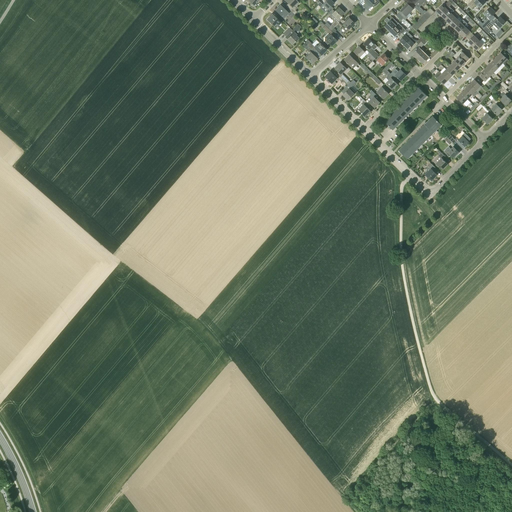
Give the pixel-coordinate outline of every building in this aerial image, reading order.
[(285,0),(285,1),(288,4),(286,6),(289,9),(294,15),(297,12),(292,8),(295,5),(296,6),(299,3),(295,0),(285,0)] [(326,12),(328,14),(329,13),(332,10),(333,9),(331,6),(334,4),(330,0),(327,0),(322,5),(320,2),(317,5),(320,7),(319,8),(324,13),(326,12)] [(374,8),(380,2),(377,0),(373,0),(374,2),(372,4),(367,0),(362,6),(367,10),(369,8),(370,8),(372,5),(374,8)] [(444,3),(436,11),(441,16),(447,9),(449,7),(452,4),(454,2),(451,0),(449,0),(446,4),(444,3)] [(472,0),(468,5),(471,8),(473,10),(477,5),(480,8),(485,2),(483,0),(477,0),(475,2),(472,0)] [(406,16),(413,9),(407,4),(398,13),(403,18),(405,20),(408,18),(406,16)] [(289,9),(287,12),(280,6),(275,11),(283,18),(284,17),(285,17),(288,14),(292,17),(294,15),(289,9)] [(449,7),(447,9),(441,16),(445,20),(451,14),(454,11),(449,7)] [(491,7),(484,14),(486,16),(485,17),(486,19),(486,20),(483,23),(482,23),(480,21),(478,24),(484,29),(495,17),(493,15),(496,12),(491,7)] [(334,12),(332,10),(329,13),(331,15),(329,17),(335,22),(328,28),(330,31),(332,29),(333,28),(339,23),(336,20),(337,19),(337,20),(343,13),(338,8),(334,12)] [(420,8),(417,10),(423,16),(425,13),(427,11),(430,8),(426,12),(424,10),(424,11),(420,8)] [(272,14),(267,20),(276,28),(281,23),(272,14)] [(450,24),(456,18),(451,14),(445,20),(450,24)] [(341,26),(343,28),(342,29),(346,32),(354,24),(348,17),(344,21),(345,22),(341,26)] [(396,26),(395,26),(398,23),(392,17),(389,20),(390,21),(385,27),(390,32),(396,26)] [(498,30),(505,22),(500,17),(497,20),(495,17),(484,29),(488,34),(491,31),(489,30),(493,25),(498,30)] [(456,18),(450,24),(454,29),(460,22),(456,18)] [(463,20),(460,22),(454,29),(459,33),(465,27),(467,24),(463,20)] [(322,27),(328,34),(324,37),(326,40),(325,41),(327,44),(329,43),(332,46),(337,41),(331,35),(333,34),(330,31),(328,28),(324,25),(321,21),(318,24),(321,28),(322,27)] [(299,32),(297,31),(301,27),(298,24),(292,30),(294,32),(287,39),(292,44),(295,41),(298,38),(296,36),(299,32)] [(390,32),(392,34),(395,37),(401,31),(396,26),(390,32)] [(467,38),(472,33),(465,27),(459,33),(463,38),(465,36),(467,38)] [(286,37),(292,30),(289,28),(283,34),(286,37)] [(479,40),(472,33),(467,38),(469,40),(468,42),(472,46),(479,40)] [(410,39),(405,35),(399,41),(404,45),(410,39)] [(424,38),(422,36),(416,42),(418,45),(424,38)] [(427,41),(426,40),(424,38),(418,45),(421,47),(427,41)] [(377,46),(369,39),(364,44),(369,48),(367,50),(369,53),(375,59),(379,55),(373,50),(377,46)] [(409,50),(415,44),(410,39),(404,45),(409,50)] [(477,51),(483,45),(479,40),(472,46),(477,51)] [(310,42),(307,45),(313,51),(315,49),(318,52),(321,55),(326,50),(319,43),(318,43),(316,45),(314,46),(310,42)] [(317,59),(311,53),(313,51),(307,45),(304,48),(309,52),(307,54),(308,56),(306,58),(309,61),(308,61),(312,64),(317,59)] [(354,52),(360,57),(365,52),(359,46),(354,52)] [(424,53),(419,48),(413,54),(418,59),(424,53)] [(432,58),(438,52),(436,50),(430,55),(430,56),(432,58)] [(429,57),(430,56),(430,55),(426,51),(424,53),(418,59),(423,64),(429,58),(429,57)] [(461,67),(466,62),(465,62),(469,59),(462,51),(459,53),(459,56),(455,61),(461,67)] [(373,61),(375,59),(369,53),(366,55),(371,59),(373,61)] [(503,63),(507,59),(501,53),(496,57),(503,63)] [(387,62),(389,59),(384,54),(376,62),(378,65),(380,63),(383,65),(385,63),(386,63),(387,62)] [(353,69),(358,64),(349,55),(345,60),(347,63),(348,64),(348,63),(351,66),(353,69)] [(498,68),(503,63),(496,57),(492,62),(498,68)] [(450,65),(457,72),(461,67),(455,61),(450,65)] [(393,65),(391,62),(385,68),(387,71),(393,65)] [(488,66),(494,73),(498,68),(492,62),(488,66)] [(335,68),(341,74),(347,69),(340,63),(335,68)] [(360,66),(367,72),(368,74),(371,72),(369,70),(362,63),(360,66)] [(446,70),(452,76),(457,72),(450,65),(446,70)] [(489,77),(494,73),(488,66),(483,71),(489,77)] [(398,78),(397,78),(398,79),(398,78),(401,81),(406,76),(400,70),(395,75),(398,78)] [(448,81),(452,76),(446,70),(441,74),(448,81)] [(334,86),(337,83),(335,81),(337,79),(341,82),(344,82),(345,84),(346,83),(342,79),(340,77),(338,75),(336,77),(330,71),(325,77),(327,79),(326,81),(329,84),(330,82),(334,86)] [(438,71),(437,73),(434,76),(443,85),(448,81),(441,74),(438,71)] [(479,75),(484,81),(482,83),(484,85),(486,83),(485,82),(489,77),(483,71),(479,75)] [(368,74),(374,80),(379,85),(381,82),(376,77),(371,72),(368,74)] [(350,83),(347,79),(343,75),(340,77),(342,79),(346,83),(348,85),(350,83)] [(398,85),(388,75),(387,75),(388,76),(386,78),(388,81),(386,84),(392,90),(398,85)] [(348,85),(341,92),(342,92),(345,89),(347,91),(343,95),(348,100),(350,98),(350,99),(351,98),(351,97),(356,93),(351,88),(356,83),(353,80),(350,83),(348,85)] [(470,84),(476,91),(481,86),(482,87),(484,85),(482,83),(480,85),(475,80),(470,84)] [(502,82),(500,84),(506,90),(508,87),(502,82)] [(472,95),(476,91),(470,84),(466,89),(472,95)] [(500,95),(503,98),(501,100),(506,106),(511,100),(506,95),(509,92),(506,90),(500,84),(497,87),(503,92),(500,95)] [(388,94),(382,87),(377,93),(383,99),(388,94)] [(393,130),(396,127),(397,129),(399,127),(398,125),(427,96),(420,89),(388,120),(387,119),(384,122),(385,122),(389,126),(393,130)] [(466,89),(461,94),(468,100),(472,95),(466,89)] [(369,102),(373,106),(375,108),(380,103),(375,98),(377,96),(372,91),(369,93),(371,95),(369,97),(372,100),(369,102)] [(463,104),(468,100),(461,94),(457,98),(463,104)] [(494,102),(489,107),(495,113),(494,113),(495,114),(495,113),(497,115),(502,110),(497,105),(499,103),(494,98),(492,100),(494,102)] [(372,108),(367,104),(365,101),(364,101),(362,103),(364,105),(359,110),(362,113),(361,114),(365,117),(371,111),(368,109),(370,107),(372,109),(372,108)] [(482,119),(487,124),(493,119),(487,114),(482,119)] [(433,117),(430,119),(432,120),(400,152),(407,159),(441,125),(437,121),(433,117)] [(450,140),(453,138),(447,132),(444,135),(445,135),(447,137),(450,140)] [(471,139),(464,133),(461,136),(462,137),(459,139),(457,137),(455,139),(457,142),(463,148),(469,143),(468,142),(471,139)] [(450,140),(447,137),(444,139),(450,145),(452,143),(450,140)] [(454,147),(447,154),(449,157),(451,155),(454,158),(459,153),(454,147)] [(441,153),(439,155),(438,156),(441,158),(435,165),(438,168),(439,167),(440,168),(442,170),(448,164),(445,162),(448,160),(442,153),(441,153)] [(432,164),(431,164),(429,167),(428,166),(425,169),(427,171),(424,174),(432,181),(437,175),(434,172),(437,169),(432,164)]
